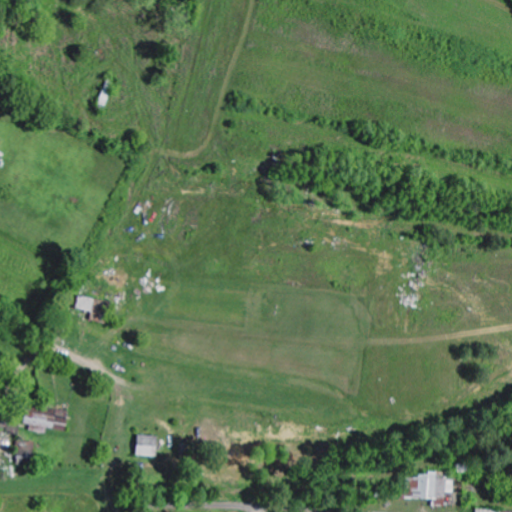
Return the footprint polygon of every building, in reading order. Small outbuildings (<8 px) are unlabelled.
[(108,314),(110,301),(80,297),(78,310),(108,314)] [(26,429),(48,431),(48,429),(68,431),(70,410),(28,405),(26,429)] [(138,455),(158,458),(160,437),(140,435),(138,455)] [(18,465),(37,466),(37,442),(18,442),(18,465)] [(449,475),(408,474),(407,491),(402,491),(402,499),(437,500),(437,505),(447,506),(447,493),(455,493),(455,480),(449,480),(449,475)]
